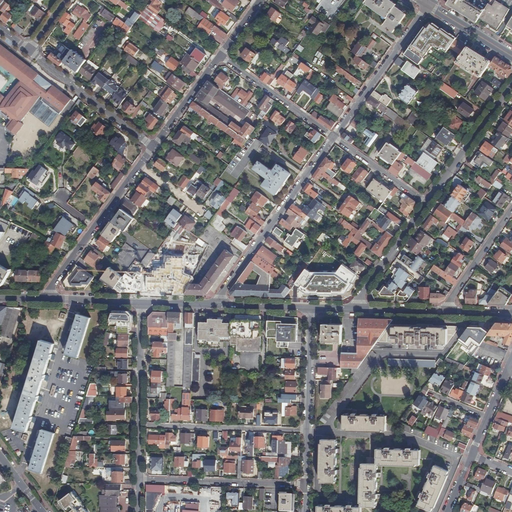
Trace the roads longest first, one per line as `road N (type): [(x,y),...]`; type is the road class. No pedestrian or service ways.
road 1 (residential): [(219,304),(333,137)]
road 2 (unclassified): [(139,425),(308,430)]
road 3 (residential): [(138,479),(306,484)]
road 4 (residential): [(333,137),(428,4)]
road 5 (residential): [(153,147),(28,51)]
road 6 (residential): [(511,84),(426,203)]
road 7 (residential): [(333,137),(220,56)]
road 8 (residential): [(426,203),(351,309)]
road 9 (residential): [(139,425),(141,301)]
road 10 (residential): [(310,308),(308,430)]
road 11 (residential): [(511,209),(447,311)]
